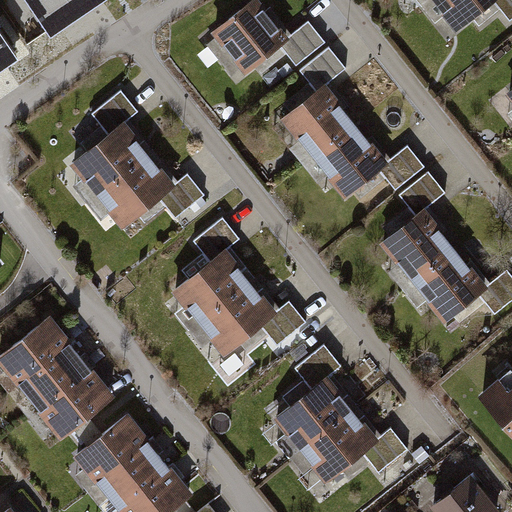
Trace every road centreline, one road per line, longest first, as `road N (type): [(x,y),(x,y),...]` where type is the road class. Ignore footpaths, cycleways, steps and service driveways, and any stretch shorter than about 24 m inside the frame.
road 1 (residential): [(122,32),(446,433)]
road 2 (residential): [(254,511),(0,189)]
road 3 (residential): [(342,0),(511,214)]
road 4 (residential): [(0,115),(122,32)]
